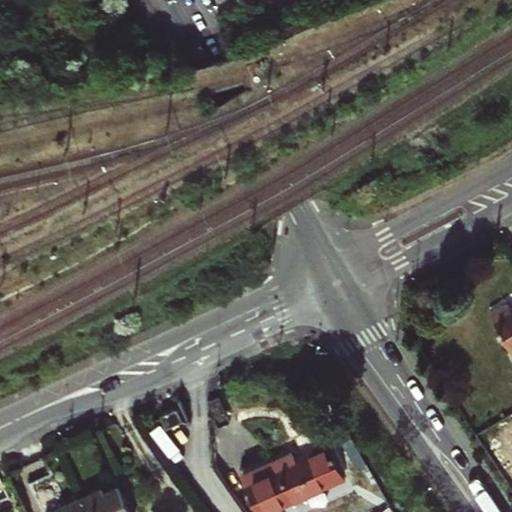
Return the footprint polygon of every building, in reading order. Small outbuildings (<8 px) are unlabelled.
[(492,310),(511,345),(511,305),(509,301),(492,310)] [(179,406),(163,413),(168,426),(185,419),(179,406)] [(332,443),(318,449),(299,458),(295,450),(276,459),(294,497),(346,472),(332,443)] [(89,511),(83,499),(81,494),(68,501),(54,471),(30,482),(43,511),(89,511)] [(81,494),(83,499),(89,511),(133,511),(120,482),(105,489),(103,484),(81,494)]
